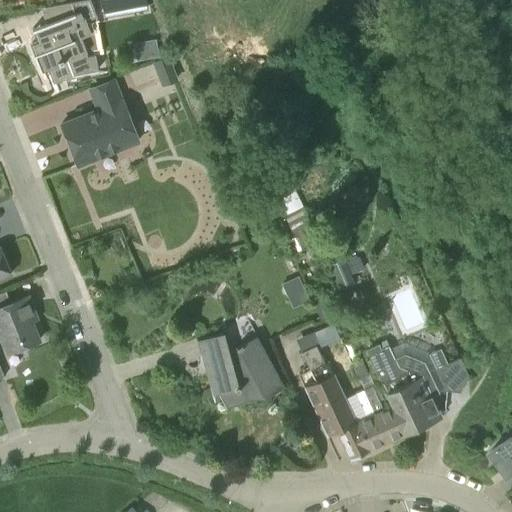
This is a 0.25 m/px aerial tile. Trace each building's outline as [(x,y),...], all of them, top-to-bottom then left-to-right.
[(49,67),(54,82),(83,76),(82,73),(98,70),(95,54),(87,56),(85,52),(87,52),(81,37),(91,33),(86,20),(97,16),(90,0),(79,0),(44,7),(46,11),(43,12),(47,23),(32,29),(36,41),(32,43),(36,53),(33,54),(40,70),(49,67)] [(157,37),(136,39),(138,55),(158,53),(157,37)] [(176,80),(167,57),(152,63),(161,86),(176,80)] [(98,109),(61,124),(77,165),(138,141),(122,100),(121,100),(113,79),(90,88),(98,109)] [(103,160),(104,172),(118,170),(117,159),(103,160)] [(291,230),(302,252),(316,245),(305,223),(305,222),(290,230),(291,230)] [(0,278),(11,274),(0,246),(0,278)] [(345,262),(350,275),(364,270),(358,257),(345,262)] [(350,275),(345,263),(343,259),(328,266),(327,266),(328,267),(338,290),(354,283),(350,275)] [(309,300),(298,276),(281,283),(292,307),(309,300)] [(0,306),(0,336),(7,353),(8,353),(6,349),(18,344),(20,348),(40,340),(32,321),(38,318),(28,295),(0,306)] [(314,331),(319,343),(320,346),(340,338),(333,323),(314,331)] [(236,347),(228,349),(223,332),(197,339),(197,340),(198,340),(213,393),(212,394),(212,395),(235,389),(236,390),(237,390),(238,390),(239,389),(240,389),(240,388),(240,387),(255,383),(264,398),(284,387),(284,386),(283,386),(256,337),(257,337),(257,336),(236,347)] [(367,348),(393,405),(405,433),(406,434),(441,418),(431,395),(437,392),(423,362),(404,354),(394,358),(388,345),(382,348),(379,343),(367,348)] [(301,351),(310,370),(323,363),(324,363),(323,361),(319,351),(316,344),(301,351)] [(432,361),(435,369),(445,390),(459,391),(468,376),(460,358),(447,364),(443,356),(432,361)] [(367,376),(368,376),(360,358),(350,363),(358,379),(363,389),(372,385),(367,376)] [(323,363),(310,370),(309,370),(314,381),(303,386),(326,437),(337,431),(349,459),(369,450),(356,421),(351,411),(345,398),(333,373),(328,375),(323,363)] [(363,389),(358,379),(352,383),(356,392),(363,389)] [(372,386),(364,390),(387,442),(405,433),(393,405),(383,409),(372,386)] [(364,390),(355,394),(361,406),(366,417),(356,421),(369,450),(387,442),(364,390)] [(511,436),(491,451),(508,476),(511,472),(511,436)]
